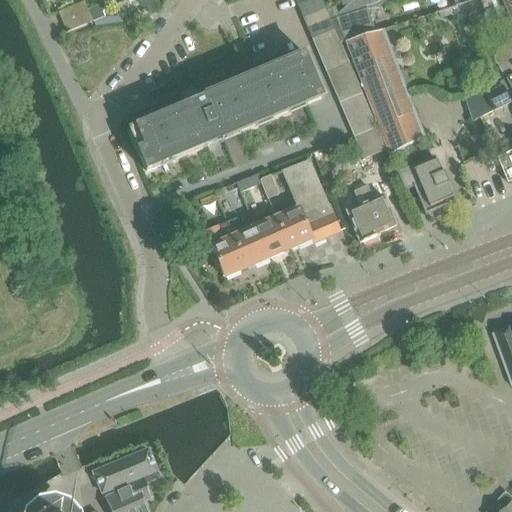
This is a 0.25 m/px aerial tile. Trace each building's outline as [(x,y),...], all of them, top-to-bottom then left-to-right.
[(131,12),(126,0),(125,0),(114,5),(119,17),(131,12)] [(142,0),(143,3),(147,12),(159,7),(156,0),(142,0)] [(314,0),(297,8),(301,19),(324,9),(320,0),(314,0)] [(338,0),(344,17),(366,11),(379,7),(377,0),(338,0)] [(507,17),(511,26),(511,25),(511,0),(480,0),(484,10),(482,15),(484,20),(489,23),(507,17)] [(92,23),(87,11),(84,3),(57,14),(65,34),(92,23)] [(99,6),(87,11),(92,23),(105,18),(99,6)] [(301,19),(306,30),(329,20),(324,9),(301,19)] [(366,11),(344,17),(335,20),(344,44),(375,34),(366,11)] [(464,12),(456,14),(459,21),(459,23),(467,20),(466,17),(464,12)] [(306,30),(311,41),(334,31),(329,20),(306,30)] [(511,25),(511,26),(511,27),(511,28),(511,43),(511,44),(511,46),(511,51),(501,56),(504,63),(497,66),(502,78),(511,72),(511,25)] [(311,41),(324,73),(347,63),(334,31),(311,41)] [(384,31),(375,34),(344,44),(388,157),(423,140),(414,116),(384,31)] [(143,123),(134,127),(143,147),(136,150),(143,167),(146,173),(207,148),(205,142),(219,136),(221,142),(224,141),(221,134),(235,128),(238,135),(307,106),(323,99),(305,55),(288,62),(277,67),(272,69),(201,98),(187,105),(143,123)] [(324,73),(338,104),(361,94),(347,63),(324,73)] [(492,114),(509,105),(511,103),(511,78),(494,90),(484,95),(492,114)] [(338,104),(342,116),(366,106),(361,94),(338,104)] [(342,116),(347,127),(371,117),(366,106),(342,116)] [(371,117),(347,127),(352,139),(376,129),(371,117)] [(376,129),(352,139),(362,162),(386,152),(376,129)] [(511,152),(496,160),(507,184),(511,181),(511,152)] [(434,158),(396,174),(404,193),(413,190),(425,217),(446,208),(444,203),(452,200),(446,187),(448,186),(443,174),(441,175),(434,158)] [(293,201),(271,210),(289,252),(310,243),(311,245),(338,234),(308,162),(281,174),(293,201)] [(239,194),(261,186),(259,182),(258,182),(257,177),(236,185),(239,194)] [(270,177),(259,182),(261,186),(267,201),(278,197),(270,177)] [(377,236),(395,228),(382,197),(372,201),(366,188),(353,193),(359,207),(345,213),(359,246),(378,238),(377,236)] [(289,252),(271,210),(250,220),(268,261),(289,252)] [(236,220),(226,224),(246,270),(268,261),(250,220),(238,225),(236,220)] [(246,270),(226,224),(200,235),(206,250),(210,248),(224,280),(246,270)] [(127,485),(128,487),(130,493),(146,487),(145,485),(158,480),(146,451),(93,474),(102,495),(127,485)] [(151,500),(146,487),(130,493),(128,487),(129,490),(105,500),(110,511),(145,511),(142,503),(151,500)] [(51,510),(43,492),(6,509),(7,511),(95,511),(96,511),(95,511),(58,511),(57,511),(51,510)] [(511,511),(511,498),(507,494),(490,511),(511,511)]
